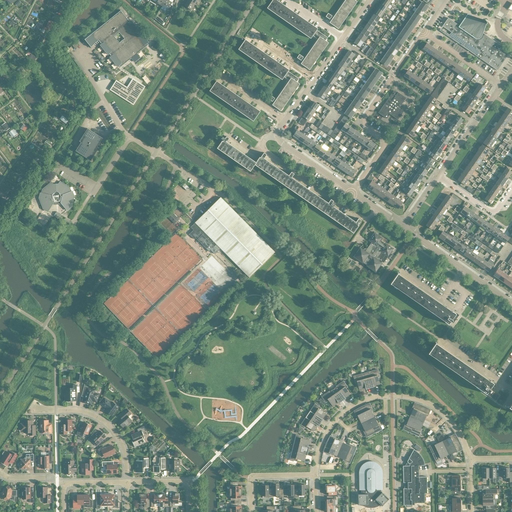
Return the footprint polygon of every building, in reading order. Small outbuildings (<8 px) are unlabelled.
[(165,0),(162,6),(170,11),(173,6),(171,5),(172,3),(169,1),(169,0),(165,0)] [(195,4),(188,0),(182,0),(186,3),(184,5),(191,10),(195,4)] [(276,0),(272,0),(267,8),(311,38),(313,36),(318,39),(305,58),(303,57),(299,54),(297,58),(301,60),(302,58),(304,59),(301,64),(310,70),(328,43),(325,41),(327,38),(316,30),(317,29),(276,0)] [(345,0),(333,17),(332,16),(328,13),(326,17),(330,19),(331,17),(333,18),(330,23),(338,29),(357,2),(354,0),(345,0)] [(419,7),(425,11),(428,6),(419,0),(418,2),(421,4),(419,7)] [(381,3),(378,8),(384,12),(387,14),(390,9),(387,7),(381,3)] [(419,7),(416,5),(415,7),(417,9),(415,12),(421,16),(425,11),(419,7)] [(384,12),(378,8),(374,13),(380,17),(382,14),(385,16),(387,14),(384,12)] [(396,9),(391,17),(394,19),(399,11),(396,9)] [(121,10),(85,39),(91,47),(98,40),(101,44),(101,45),(109,54),(111,56),(111,57),(118,66),(119,66),(120,67),(131,58),(135,62),(140,58),(140,57),(137,54),(139,52),(148,45),(147,43),(148,43),(140,33),(139,34),(137,31),(138,31),(130,21),(121,10)] [(415,12),(412,10),(411,12),(414,14),(412,17),(418,21),(421,16),(415,12)] [(374,13),(371,18),(377,22),(382,26),(383,24),(378,20),(380,17),(374,13)] [(484,20),(485,21),(471,16),(472,16),(472,15),(467,14),(459,26),(448,18),(442,26),(451,32),(449,35),(467,48),(482,35),(486,22),(487,22),(486,21),(486,20),(485,20),(484,20)] [(412,17),(409,15),(408,17),(410,19),(408,22),(414,26),(418,21),(412,17)] [(377,22),(371,18),(368,23),(373,27),(376,29),(378,27),(375,25),(377,22)] [(55,23),(49,20),(46,27),(52,30),(55,23)] [(408,22),(406,20),(404,22),(407,24),(405,27),(411,31),(414,26),(408,22)] [(368,23),(364,28),(370,32),(375,36),(377,34),(371,30),(373,27),(368,23)] [(405,27),(402,25),(401,24),(399,26),(404,29),(401,32),(407,36),(411,31),(405,27)] [(370,32),(364,28),(361,33),(367,37),(369,39),(371,37),(368,35),(370,32)] [(407,36),(401,32),(399,35),(397,33),(395,35),(398,37),(404,41),(407,36)] [(367,37),(361,33),(357,38),(363,42),(366,44),(367,42),(364,40),(367,37)] [(482,35),(467,48),(467,49),(497,70),(496,69),(508,51),(510,52),(492,39),(492,40),(491,42),(487,39),(488,38),(485,36),(484,37),(482,35)] [(398,37),(396,40),(393,38),(392,40),(395,42),(401,46),(404,41),(398,37)] [(363,42),(357,38),(354,43),(362,49),(364,47),(361,45),(363,42)] [(245,40),(238,49),(282,80),(284,77),(289,80),(276,100),(274,98),(271,96),(268,99),(272,101),(274,99),(275,101),(272,105),(281,111),(300,84),(296,82),(299,79),(288,71),(289,70),(245,40)] [(43,45),(42,44),(38,42),(38,43),(37,42),(34,46),(36,47),(35,47),(40,50),(43,45)] [(395,42),(392,45),(390,43),(388,45),(391,47),(397,51),(401,46),(395,42)] [(427,43),(423,49),(428,52),(432,47),(427,43)] [(391,47),(389,50),(386,48),(385,50),(388,52),(394,56),(397,51),(391,47)] [(432,47),(428,52),(433,56),(437,50),(432,47)] [(349,50),(345,55),(351,59),(354,61),(359,54),(355,51),(353,53),(349,50)] [(437,50),(433,56),(438,60),(442,54),(437,50)] [(388,52),(386,55),(383,53),(381,55),(384,57),(390,61),(394,56),(388,52)] [(442,54),(438,60),(443,63),(447,57),(442,54)] [(351,59),(345,55),(342,60),(348,64),(350,61),(355,65),(356,63),(354,61),(351,59)] [(384,57),(382,60),(379,58),(378,60),(387,66),(390,61),(384,57)] [(447,57),(443,63),(448,67),(452,61),(447,57)] [(348,64),(342,60),(338,65),(344,69),(346,66),(349,68),(351,66),(348,64)] [(457,65),(452,61),(448,67),(453,70),(457,65)] [(344,69),(338,65),(335,70),(341,74),(343,71),(346,73),(347,71),(344,69)] [(457,65),(453,70),(459,74),(463,68),(457,65)] [(372,74),(378,78),(382,73),(373,67),(372,69),(374,71),(372,74)] [(468,72),(463,68),(459,74),(464,78),(468,72)] [(335,70),(331,75),(337,79),(340,76),(345,79),(346,77),(341,74),(335,70)] [(408,70),(404,76),(409,79),(413,74),(408,70)] [(372,74),(370,72),(368,74),(371,76),(369,79),(375,83),(378,78),(372,74)] [(473,75),(468,72),(464,78),(469,81),(473,75)] [(413,74),(409,79),(414,83),(418,77),(413,74)] [(331,75),(328,80),(334,84),(336,81),(339,83),(340,81),(337,79),(331,75)] [(369,79),(366,77),(365,79),(368,81),(365,84),(371,88),(375,83),(369,79)] [(418,77),(414,83),(419,87),(423,81),(418,77)] [(116,81),(110,90),(133,104),(145,87),(133,79),(127,88),(116,81)] [(334,84),(328,80),(325,85),(331,89),(333,86),(338,90),(340,88),(334,84)] [(428,85),(423,81),(419,87),(424,90),(428,85)] [(216,82),(210,91),(210,90),(253,120),(253,121),(260,111),(259,112),(216,83),(216,82)] [(365,84),(363,82),(361,84),(364,86),(362,89),(368,93),(371,88),(365,84)] [(480,83),(476,89),(482,93),(485,87),(480,83)] [(325,85),(321,90),(327,94),(329,91),(332,93),(333,91),(331,89),(325,85)] [(434,88),(428,85),(424,90),(430,94),(434,88)] [(362,89),(359,87),(358,89),(361,91),(359,94),(364,98),(368,93),(362,89)] [(476,89),(473,94),(478,98),(482,93),(476,89)] [(327,94),(321,90),(318,95),(326,101),(328,99),(325,97),(327,94)] [(397,93),(394,91),(384,105),(378,113),(387,118),(390,114),(398,120),(403,111),(399,108),(406,98),(398,92),(397,93)] [(359,94),(356,92),(354,94),(357,96),(355,99),(361,103),(364,98),(359,94)] [(473,94),(469,99),(475,103),(478,98),(473,94)] [(431,96),(429,98),(427,101),(433,105),(437,100),(436,100),(431,96)] [(355,99),(352,97),(351,99),(354,100),(352,103),(352,104),(358,108),(361,103),(355,99)] [(475,103),(469,99),(467,97),(463,102),(464,103),(463,103),(465,104),(471,108),(475,103)] [(332,100),(328,105),(332,107),(337,101),(335,99),(334,101),(332,100)] [(313,101),(310,106),(316,111),(319,105),(313,101)] [(352,104),(352,103),(349,101),(348,103),(350,105),(348,108),(354,113),(358,108),(352,104)] [(433,105),(427,101),(424,106),(429,110),(433,105)] [(471,108),(465,104),(462,109),(467,113),(471,108)] [(316,111),(310,106),(306,111),(312,116),(314,112),(316,114),(318,112),(316,111)] [(424,106),(420,111),(426,115),(429,110),(424,106)] [(322,115),(325,118),(330,111),(326,107),(324,110),(325,111),(323,115),(322,115)] [(354,113),(348,108),(346,112),(343,110),(342,112),(345,114),(350,117),(351,118),(354,113)] [(312,116),(306,111),(303,116),(308,120),(309,121),(312,116)] [(420,111),(417,116),(422,120),(426,115),(420,111)] [(504,113),(501,118),(507,122),(511,117),(504,113)] [(422,120),(417,116),(413,121),(419,125),(422,120)] [(451,119),(459,125),(463,120),(457,116),(455,119),(452,117),(451,119)] [(501,118),(497,123),(504,128),(507,122),(501,118)] [(459,125),(451,119),(449,120),(452,123),(450,126),(456,130),(459,125)] [(6,130),(10,126),(5,121),(1,125),(6,130)] [(413,121),(409,127),(415,131),(419,125),(413,121)] [(24,131),(27,127),(22,123),(19,127),(24,131)] [(345,123),(345,124),(344,126),(342,128),(341,129),(346,133),(345,135),(350,127),(345,123)] [(497,123),(494,128),(500,133),(504,128),(497,123)] [(298,139),(302,133),(297,130),(299,127),(296,125),(294,128),(295,129),(293,132),(295,133),(293,136),(298,139)] [(456,130),(450,126),(448,129),(445,127),(444,128),(453,135),(456,130)] [(355,130),(350,127),(345,135),(350,138),(351,136),(355,130)] [(415,131),(409,127),(406,132),(411,136),(415,131)] [(453,135),(444,128),(442,130),(445,132),(443,136),(449,140),(453,135)] [(500,133),(494,128),(490,133),(497,138),(500,133)] [(88,129),(79,141),(81,142),(88,147),(90,143),(97,147),(103,138),(88,129)] [(334,130),(333,131),(330,135),(335,139),(339,133),(335,129),(334,130)] [(355,130),(351,136),(356,140),(360,134),(355,130)] [(302,133),(298,139),(303,143),(307,137),(310,133),(308,132),(307,133),(304,131),(302,133)] [(490,133),(486,138),(493,143),(497,138),(490,133)] [(360,134),(356,140),(355,142),(360,145),(361,143),(365,137),(360,134)] [(403,135),(400,141),(405,145),(409,139),(403,135)] [(438,137),(436,135),(435,137),(446,145),(449,140),(443,136),(441,139),(438,137)] [(221,142),(217,148),(250,171),(255,165),(353,233),(358,226),(357,225),(361,220),(361,219),(359,218),(359,219),(358,218),(355,223),(333,208),(335,205),(336,203),(333,201),(333,200),(331,199),(328,204),(290,179),(294,173),(292,172),(291,172),(288,177),(263,159),(266,154),(264,153),(261,158),(260,157),(259,158),(255,164),(225,143),(229,138),(227,136),(227,137),(226,136),(226,137),(223,136),(222,138),(222,137),(219,141),(221,142)] [(307,137),(303,143),(308,146),(312,140),(313,138),(311,137),(310,139),(307,137)] [(370,141),(365,137),(361,143),(366,147),(370,141)] [(446,145),(435,137),(434,139),(439,142),(436,145),(442,150),(446,145)] [(493,143),(486,138),(483,143),(490,148),(493,143)] [(312,140),(308,146),(313,150),(317,144),(318,142),(316,141),(315,142),(312,140)] [(375,144),(370,141),(366,147),(368,148),(367,150),(370,152),(375,144)] [(405,145),(400,141),(396,146),(402,150),(405,145)] [(81,142),(76,151),(91,161),(99,148),(97,147),(90,143),(88,147),(81,142)] [(317,144),(313,150),(318,153),(322,147),(324,144),(322,143),(320,146),(317,144)] [(479,150),(485,154),(489,149),(482,144),(479,150)] [(431,146),(430,148),(439,154),(442,150),(436,145),(434,148),(431,146)] [(402,150),(396,146),(393,151),(398,155),(402,150)] [(327,151),(322,147),(318,153),(323,157),(327,151)] [(357,150),(355,152),(358,154),(358,155),(360,156),(363,151),(365,149),(363,148),(361,152),(360,152),(359,152),(357,150)] [(439,154),(430,148),(429,150),(432,152),(429,155),(435,159),(439,154)] [(479,150),(475,155),(482,159),(485,154),(479,150)] [(327,151),(323,157),(327,160),(332,154),(327,151)] [(364,152),(363,151),(360,156),(367,161),(369,158),(363,154),(364,152)] [(393,151),(389,156),(395,160),(398,155),(393,151)] [(332,154),(327,160),(333,163),(337,157),(332,154)] [(482,159),(475,155),(472,160),(478,164),(482,159)] [(395,160),(389,156),(385,161),(391,165),(395,160)] [(337,157),(333,163),(337,167),(341,161),(337,157)] [(423,158),(422,160),(431,166),(434,161),(428,157),(426,160),(423,158)] [(431,166),(422,160),(421,162),(424,164),(421,167),(427,171),(431,166)] [(472,160),(468,165),(475,170),(478,164),(472,160)] [(341,161),(337,167),(342,170),(346,164),(341,161)] [(391,165),(385,161),(382,166),(388,170),(391,165)] [(346,164),(342,170),(347,174),(351,168),(352,166),(350,165),(349,166),(346,164)] [(468,165),(464,170),(471,175),(475,170),(468,165)] [(30,176),(34,172),(32,170),(28,167),(26,166),(23,171),(25,172),(29,175),(30,176)] [(388,170),(382,166),(378,171),(384,175),(388,170)] [(427,171),(421,167),(419,170),(416,168),(415,170),(418,172),(424,176),(427,171)] [(351,168),(347,174),(352,177),(356,171),(351,168)] [(506,168),(503,173),(508,177),(511,172),(506,168)] [(464,170),(461,175),(468,180),(471,175),(464,170)] [(503,173),(502,174),(499,171),(496,176),(499,178),(505,182),(508,177),(503,173)] [(413,173),(412,175),(420,181),(424,176),(418,172),(416,175),(413,173)] [(410,177),(411,177),(409,180),(417,186),(420,181),(412,175),(410,177)] [(468,180),(461,175),(457,180),(464,185),(468,180)] [(17,181),(23,185),(26,181),(20,176),(17,181)] [(499,178),(495,184),(501,188),(505,182),(499,178)] [(404,181),(403,183),(414,191),(417,186),(409,180),(407,183),(404,181)] [(39,198),(43,209),(44,209),(43,209),(44,209),(48,211),(53,203),(56,203),(56,204),(59,204),(58,203),(61,203),(67,210),(71,207),(74,196),(72,191),(71,192),(69,188),(70,188),(60,181),(60,182),(58,184),(53,184),(52,182),(42,189),(43,189),(43,190),(42,193),(41,193),(40,198),(39,198)] [(372,191),(377,184),(372,181),(367,187),(372,191)] [(414,191),(403,183),(401,185),(406,188),(404,192),(410,196),(414,191)] [(382,188),(377,184),(372,191),(377,195),(382,188)] [(501,188),(495,184),(492,189),(498,193),(501,188)] [(387,191),(382,188),(377,195),(383,198),(387,191)] [(498,193),(492,189),(488,194),(494,198),(498,193)] [(387,191),(383,198),(388,202),(392,195),(387,191)] [(398,199),(393,205),(398,209),(403,202),(400,200),(402,197),(404,194),(402,192),(400,195),(398,199)] [(453,198),(450,197),(448,194),(444,200),(450,204),(453,198)] [(494,198),(488,194),(485,199),(490,203),(494,198)] [(398,199),(392,195),(388,202),(393,205),(398,199)] [(221,197),(195,223),(190,227),(191,227),(193,230),(189,234),(194,239),(196,237),(210,252),(211,250),(215,254),(220,248),(226,254),(249,277),(275,252),(221,197)] [(450,204),(444,200),(440,205),(446,209),(450,204)] [(446,209),(440,205),(437,210),(442,214),(446,209)] [(465,216),(469,210),(464,206),(460,212),(465,216)] [(437,210),(433,215),(439,219),(442,214),(437,210)] [(469,210),(465,216),(468,217),(466,220),(469,221),(474,213),(469,210)] [(172,212),(167,217),(174,224),(179,219),(172,212)] [(474,213),(469,221),(471,223),(473,221),(475,223),(479,217),(474,213)] [(433,215),(429,220),(435,224),(439,219),(433,215)] [(479,217),(475,223),(480,226),(484,220),(479,217)] [(435,224),(429,220),(426,226),(432,230),(435,224)] [(484,220),(480,226),(485,229),(489,224),(484,220)] [(494,227),(489,224),(485,229),(490,233),(494,227)] [(494,227),(490,233),(488,236),(490,238),(492,235),(495,236),(499,231),(494,227)] [(447,232),(446,234),(443,231),(438,237),(443,241),(449,233),(447,232)] [(499,231),(495,236),(498,238),(496,241),(498,242),(504,234),(499,231)] [(372,236),(369,240),(372,243),(371,245),(370,244),(365,251),(360,247),(354,257),(363,263),(363,262),(367,265),(366,266),(376,272),(382,263),(378,260),(380,258),(381,258),(380,260),(384,262),(391,253),(394,249),(390,246),(386,243),(386,244),(381,240),(382,238),(378,235),(374,232),(372,236)] [(449,233),(443,241),(448,244),(453,238),(454,236),(449,233)] [(509,237),(504,234),(498,242),(500,244),(502,241),(505,243),(507,240),(509,237)] [(457,241),(453,238),(448,244),(453,247),(459,239),(457,241)] [(459,239),(453,247),(458,251),(464,242),(459,239)] [(464,242),(458,251),(463,254),(467,248),(469,246),(464,242)] [(467,248),(463,254),(468,258),(472,252),(467,248)] [(477,255),(472,252),(468,258),(473,261),(477,255)] [(482,259),(477,255),(473,261),(478,265),(482,259)] [(487,262),(482,259),(478,265),(483,268),(487,262)] [(487,262),(483,268),(488,272),(492,266),(487,262)] [(498,279),(503,272),(498,268),(493,275),(498,279)] [(503,272),(498,279),(504,282),(508,276),(503,272)] [(398,273),(390,284),(391,283),(445,321),(445,322),(448,324),(450,321),(453,323),(458,316),(455,314),(456,314),(452,311),(451,312),(397,275),(398,273)] [(436,343),(428,353),(428,354),(429,353),(482,390),(483,390),(482,391),(496,401),(499,396),(492,391),(496,386),(493,384),(494,383),(490,381),(489,382),(435,344),(436,343)] [(378,369),(369,372),(373,386),(374,386),(373,386),(380,384),(377,376),(379,375),(378,369)] [(362,374),(366,389),(373,386),(369,372),(362,374)] [(366,389),(362,374),(353,376),(355,382),(357,381),(359,390),(365,388),(366,389)] [(343,381),(336,386),(345,398),(350,394),(345,387),(347,386),(343,381)] [(67,402),(69,402),(70,401),(76,401),(76,385),(70,385),(70,388),(65,388),(65,389),(64,389),(64,394),(65,394),(65,401),(67,401),(67,402)] [(91,403),(92,400),(94,401),(95,401),(96,400),(97,399),(98,396),(98,395),(97,394),(96,394),(94,393),(94,391),(93,389),(88,388),(88,387),(84,386),(81,396),(85,397),(84,401),(86,401),(86,402),(87,403),(90,404),(91,403)] [(345,398),(336,386),(336,387),(330,391),(330,390),(330,391),(339,403),(345,398)] [(339,403),(330,391),(322,396),(325,401),(328,399),(333,406),(338,403),(339,403)] [(105,398),(101,404),(107,409),(106,411),(112,416),(119,406),(112,402),(111,403),(105,398)] [(362,406),(361,407),(368,420),(375,417),(371,409),(372,409),(369,403),(368,404),(366,405),(364,405),(362,406)] [(413,408),(410,416),(417,419),(423,406),(420,404),(418,404),(416,403),(415,403),(412,408),(413,408)] [(315,404),(310,411),(323,419),(322,419),(326,413),(319,408),(320,407),(315,404)] [(425,407),(423,406),(417,419),(423,422),(427,415),(428,415),(430,410),(429,409),(427,408),(425,407)] [(355,410),(354,411),(356,416),(357,416),(361,423),(368,420),(361,407),(359,408),(357,409),(355,410)] [(127,409),(120,414),(123,417),(118,421),(123,427),(126,425),(127,426),(132,421),(128,416),(131,414),(127,409)] [(323,419),(310,411),(306,418),(306,417),(318,426),(323,419)] [(417,419),(410,416),(406,424),(405,424),(403,429),(411,433),(417,419)] [(318,426),(306,417),(301,424),(305,428),(307,426),(314,431),(318,426)] [(378,425),(375,417),(368,420),(374,433),(382,429),(379,424),(378,425)] [(417,419),(411,433),(419,436),(421,431),(420,430),(423,422),(417,419)] [(35,427),(32,427),(32,420),(24,420),(24,424),(23,424),(22,424),(22,425),(21,425),(21,426),(21,427),(21,428),(21,429),(22,429),(22,430),(23,430),(24,430),(24,432),(29,432),(29,435),(35,435),(35,427)] [(48,420),(40,420),(40,430),(41,430),(42,433),(45,433),(51,433),(51,427),(51,424),(48,424),(48,420)] [(64,424),(60,424),(60,427),(60,434),(67,434),(67,430),(72,430),(72,420),(64,420),(64,424)] [(368,420),(361,423),(365,431),(364,432),(366,437),(374,433),(368,420)] [(90,429),(91,429),(92,427),(91,426),(92,425),(84,422),(82,427),(79,426),(77,434),(82,437),(84,433),(87,434),(90,429)] [(143,439),(144,438),(144,437),(143,435),(142,431),(147,429),(146,425),(137,429),(138,432),(131,435),(134,441),(132,441),(134,446),(135,447),(138,446),(139,445),(139,444),(144,441),(143,439)] [(91,437),(92,439),(90,441),(96,446),(106,436),(105,436),(105,435),(105,434),(104,433),(103,433),(100,431),(97,433),(95,431),(91,437)] [(433,441),(432,438),(436,437),(435,433),(427,435),(428,439),(426,439),(426,442),(433,441)] [(456,435),(455,434),(450,436),(450,437),(442,441),(446,448),(459,441),(458,439),(457,437),(456,435)] [(294,443),(309,447),(308,447),(310,440),(301,438),(302,436),(296,435),(294,443)] [(326,442),(326,443),(340,449),(343,442),(335,439),(335,438),(330,436),(329,437),(328,439),(327,441),(326,442)] [(446,448),(442,441),(435,445),(434,443),(429,446),(432,454),(446,448)] [(460,442),(459,441),(446,448),(449,454),(456,451),(457,452),(462,449),(462,448),(461,446),(460,444),(460,442)] [(343,442),(340,449),(353,455),(357,447),(351,445),(351,446),(343,442)] [(292,451),(307,455),(309,447),(294,443),(294,444),(293,451),(292,451)] [(324,450),(323,452),(329,454),(329,453),(337,456),(340,449),(326,443),(326,444),(325,446),(324,448),(324,450)] [(115,453),(112,445),(105,448),(103,446),(98,449),(99,452),(102,451),(104,457),(107,455),(107,456),(115,453)] [(446,448),(432,454),(436,462),(442,459),(441,458),(449,454),(446,448)] [(353,455),(340,449),(337,456),(345,460),(344,461),(350,463),(353,455)] [(406,466),(403,466),(403,483),(404,483),(405,485),(405,486),(404,488),(403,488),(404,505),(415,505),(415,503),(425,503),(424,494),(427,494),(427,477),(419,477),(419,466),(425,465),(425,464),(423,460),(422,457),(419,454),(417,451),(414,449),(408,460),(407,461),(407,462),(408,463),(406,466)] [(12,452),(11,454),(6,451),(6,452),(5,451),(4,452),(2,454),(3,455),(4,455),(0,461),(7,465),(9,462),(12,463),(17,455),(12,452)] [(307,455),(292,451),(290,459),(291,459),(290,461),(293,461),(294,460),(295,461),(296,459),(304,461),(306,455),(307,455)] [(41,456),(41,457),(37,457),(37,464),(41,464),(41,468),(49,468),(49,461),(52,461),(52,452),(48,452),(48,456),(41,456)] [(34,461),(34,454),(26,454),(26,457),(25,457),(23,459),(21,459),(21,462),(19,464),(21,466),(21,468),(30,468),(30,461),(34,461)] [(166,459),(165,459),(165,457),(159,458),(159,459),(155,456),(154,457),(153,458),(154,459),(152,461),(154,462),(154,465),(153,466),(153,472),(160,472),(160,469),(166,469),(166,459)] [(148,458),(144,458),(144,460),(137,460),(137,464),(138,464),(138,467),(136,467),(136,472),(144,472),(144,468),(148,468),(148,458)] [(87,464),(80,464),(80,467),(82,467),(82,474),(90,474),(90,470),(93,470),(93,466),(93,459),(87,460),(87,464)] [(73,460),(67,460),(67,464),(64,464),(64,474),(67,473),(67,474),(68,475),(69,475),(71,474),(71,473),(71,471),(76,471),(76,465),(73,465),(73,460)] [(170,460),(170,472),(179,472),(179,466),(180,466),(180,460),(170,460)] [(102,466),(103,467),(105,467),(105,469),(106,470),(107,470),(107,473),(117,473),(117,465),(113,465),(112,464),(112,461),(102,462),(102,466)] [(359,490),(362,490),(362,494),(358,494),(358,505),(362,505),(365,506),(368,507),(371,507),(374,507),(377,506),(380,504),(382,506),(389,499),(382,492),(380,493),(380,490),(383,490),(382,473),(382,470),(381,467),(379,464),(376,463),(373,462),(371,461),(368,462),(365,463),(363,464),(361,466),(360,468),(359,471),(359,473),(359,490)] [(489,468),(489,478),(493,478),(493,482),(499,482),(499,473),(496,473),(496,468),(489,468)] [(511,474),(509,474),(509,468),(502,468),(502,478),(506,478),(506,482),(511,481),(511,474)] [(452,485),(461,485),(461,480),(460,480),(460,475),(452,475),(452,485)] [(230,492),(241,492),(241,486),(238,486),(238,482),(230,482),(230,486),(230,492)] [(327,495),(336,495),(336,494),(336,492),(335,492),(335,485),(334,485),(331,485),(331,484),(325,484),(325,490),(327,490),(327,495)] [(273,490),(268,490),(268,485),(262,485),(262,496),(263,496),(263,498),(273,497),(273,496),(273,490)] [(283,497),(283,489),(279,489),(279,485),(273,485),(273,490),(273,496),(277,496),(277,497),(283,497)] [(294,489),(294,485),(288,485),(288,489),(283,489),(283,497),(288,497),(288,495),(294,495),(294,497),(294,489)] [(298,489),(294,489),(294,497),(299,497),(299,495),(305,495),(304,485),(298,485),(298,489)] [(461,489),(461,485),(452,485),(452,494),(460,494),(460,489),(461,489)] [(15,497),(17,497),(17,490),(12,490),(10,487),(7,487),(4,489),(3,491),(1,493),(6,500),(9,498),(11,500),(14,501),(15,497)] [(22,499),(30,498),(30,502),(34,502),(34,495),(30,495),(30,487),(22,487),(22,499)] [(47,487),(39,487),(39,490),(38,491),(38,493),(39,494),(39,497),(43,497),(44,498),(44,503),(51,503),(51,495),(47,495),(47,487)] [(489,489),(487,489),(487,493),(482,493),(483,499),(495,499),(495,495),(497,494),(496,489),(489,489)] [(241,492),(230,492),(230,498),(231,498),(231,501),(234,501),(234,502),(241,502),(241,498),(241,492)] [(107,505),(107,493),(106,493),(105,493),(104,493),(104,494),(100,494),(100,497),(97,497),(97,509),(99,509),(100,508),(101,507),(101,505),(107,505)] [(107,493),(107,505),(114,505),(114,506),(114,507),(115,508),(116,508),(118,508),(118,496),(114,496),(114,494),(111,494),(111,493),(110,493),(109,493),(107,493)] [(160,507),(163,507),(168,507),(168,500),(165,500),(165,493),(161,494),(160,494),(160,507)] [(182,502),(179,502),(179,498),(179,493),(173,493),(173,500),(170,500),(170,506),(173,506),(182,506),(182,502)] [(146,494),(140,494),(140,498),(141,498),(141,504),(144,504),(144,507),(149,507),(149,500),(146,500),(146,494)] [(160,507),(160,494),(158,494),(154,494),(154,500),(151,500),(151,506),(160,506),(160,507)] [(77,496),(73,496),(73,501),(73,508),(80,508),(80,504),(83,504),(83,495),(77,495),(77,496)] [(89,495),(83,495),(83,504),(87,504),(87,507),(92,507),(92,500),(89,500),(89,495)] [(452,505),(462,505),(462,500),(460,500),(460,495),(454,495),(454,498),(452,498),(452,505)] [(326,506),(335,505),(335,499),(336,499),(336,496),(327,496),(327,501),(325,501),(326,506)] [(495,499),(483,499),(483,505),(486,505),(486,509),(497,509),(497,504),(495,503),(495,499)] [(241,502),(234,502),(234,503),(231,503),(231,506),(230,506),(230,511),(242,511),(242,506),(241,506),(241,502)]
